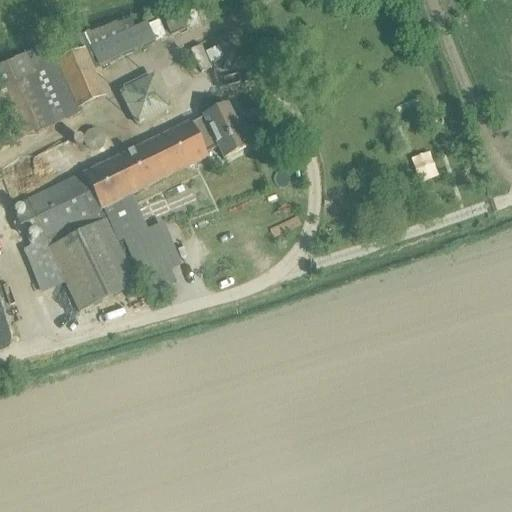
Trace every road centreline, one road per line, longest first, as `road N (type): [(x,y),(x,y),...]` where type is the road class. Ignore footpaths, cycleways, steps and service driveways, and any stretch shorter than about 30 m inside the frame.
road 1 (track): [(511,202),(254,291)]
road 2 (track): [(52,351),(0,231)]
